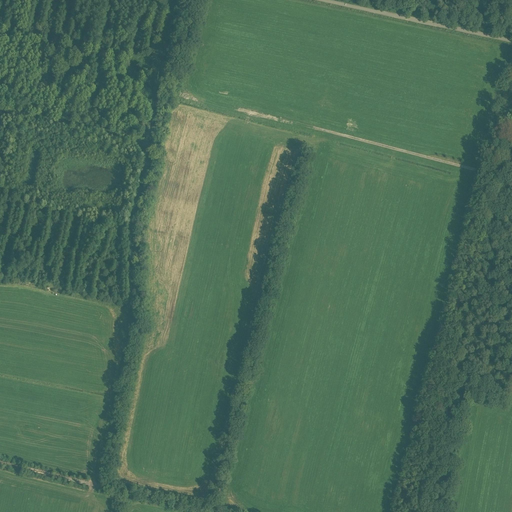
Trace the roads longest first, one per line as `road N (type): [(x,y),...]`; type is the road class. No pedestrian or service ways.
road 1 (track): [(106,487),(133,322),(135,232),(162,90)]
road 2 (track): [(402,511),(490,173)]
road 3 (track): [(213,511),(0,462)]
road 4 (unclassified): [(511,41),(320,0)]
